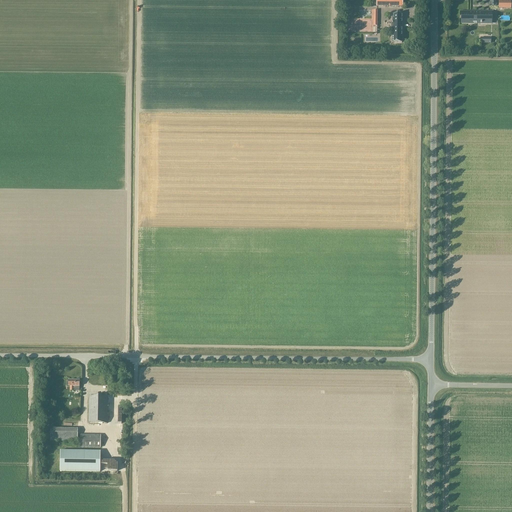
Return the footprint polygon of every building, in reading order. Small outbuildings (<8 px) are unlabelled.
[(510,0),(498,0),(498,8),(511,9),(510,0)] [(363,18),(363,14),(366,14),(366,10),(363,10),(363,7),(358,7),(358,18),(363,18)] [(491,13),(461,13),(461,23),(473,23),(476,23),(480,23),(481,23),(490,23),(491,13)] [(402,15),(392,14),(392,23),(390,23),(390,24),(391,24),(391,28),(392,28),(391,42),(402,42),(402,15)] [(68,386),(70,386),(70,391),(73,391),(73,387),(79,387),(79,381),(68,380),(68,381),(66,381),(66,386),(68,386)] [(107,423),(107,397),(89,397),(89,423),(107,423)] [(77,441),(78,429),(50,428),(50,441),(77,441)] [(100,448),(101,435),(80,434),(80,447),(100,448)] [(100,452),(60,451),(60,471),(100,472),(100,452)]
